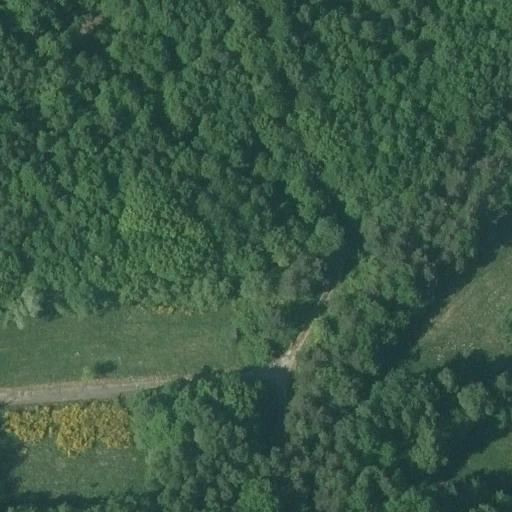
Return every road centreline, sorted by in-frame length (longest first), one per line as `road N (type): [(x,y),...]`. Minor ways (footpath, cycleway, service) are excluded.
road 1 (track): [(0,399),(278,383),(351,264)]
road 2 (track): [(242,0),(351,264)]
road 3 (track): [(286,511),(278,383)]
